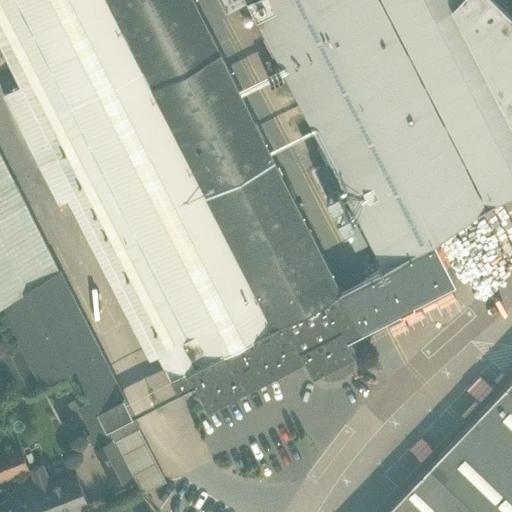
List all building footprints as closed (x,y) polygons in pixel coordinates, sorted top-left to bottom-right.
[(340,291),(340,289),(255,123),(191,0),(0,0),(0,45),(20,84),(2,94),(38,164),(58,202),(67,198),(140,340),(140,339),(149,357),(158,353),(177,390),(194,381),(207,408),(209,407),(207,404),(299,357),(309,378),(351,357),(340,335),(357,327),(359,331),(362,329),(360,326),(356,319),(352,310),(342,290),(340,291)] [(220,0),(225,9),(243,0),(246,0),(296,95),(305,114),(315,132),(335,171),(341,184),(384,267),(340,289),(340,291),(342,290),(352,310),(356,319),(360,326),(383,314),(384,317),(386,316),(384,313),(397,307),(400,312),(414,305),(412,299),(452,279),(454,282),(455,281),(433,238),(511,191),(511,17),(494,0),(220,0)] [(0,302),(40,382),(75,364),(89,394),(91,396),(92,398),(100,414),(113,439),(115,443),(140,430),(139,428),(139,427),(130,409),(0,160),(0,302)] [(0,355),(18,392),(38,382),(19,344),(0,353),(0,355)] [(511,511),(511,379),(384,511),(511,511)] [(113,439),(94,448),(113,484),(131,474),(115,443),(113,439)] [(0,451),(0,476),(29,466),(21,444),(0,451)] [(67,511),(87,504),(80,486),(73,469),(49,478),(43,462),(32,467),(35,473),(39,482),(50,511),(67,511)] [(8,498),(0,501),(0,511),(50,511),(39,482),(35,473),(3,486),(8,498)]
